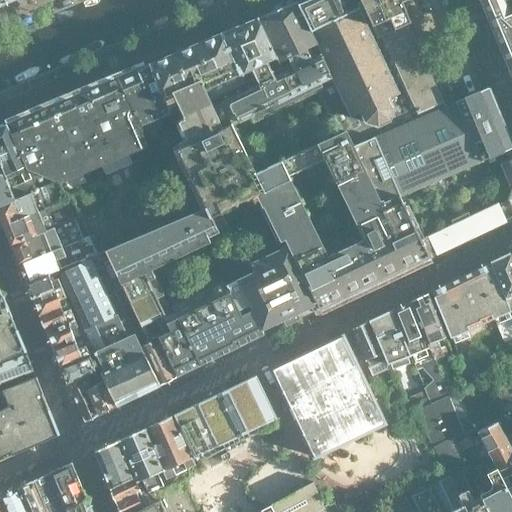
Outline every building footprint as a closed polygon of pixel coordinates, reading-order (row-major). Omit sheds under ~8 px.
[(361,6),(359,0),(302,0),(297,2),(308,28),(361,6)] [(441,107),(406,23),(409,22),(401,2),(405,0),(359,0),(361,6),(308,28),(330,76),(336,89),(332,91),(338,103),(330,107),(341,131),(345,129),(381,203),(399,195),(511,147),(487,88),(441,107)] [(511,0),(479,0),(510,74),(511,74),(511,77),(511,0)] [(330,76),(308,28),(297,2),(296,2),(258,18),(221,33),(242,78),(209,94),(225,126),(233,123),(330,76)] [(225,126),(209,94),(242,78),(221,33),(148,64),(159,89),(169,85),(174,96),(179,94),(183,103),(181,107),(186,117),(178,120),(187,139),(179,143),(181,147),(176,149),(205,208),(209,215),(220,209),(216,201),(252,184),(260,180),(254,167),(233,123),(225,126)] [(166,99),(174,96),(169,85),(159,89),(148,64),(116,78),(142,131),(161,123),(159,118),(172,113),(166,99)] [(142,131),(116,78),(6,124),(26,170),(52,183),(58,181),(80,171),(82,176),(129,156),(134,154),(133,149),(148,143),(142,131)] [(35,190),(26,170),(6,124),(0,126),(0,166),(2,166),(5,175),(17,170),(20,173),(25,182),(11,188),(15,199),(35,190)] [(262,205),(264,204),(280,238),(286,235),(321,307),(426,257),(428,256),(421,241),(399,195),(381,203),(345,129),(341,131),(269,165),(267,161),(254,167),(260,180),(252,184),(262,205)] [(511,188),(511,158),(501,163),(511,189),(511,188)] [(0,189),(10,185),(5,175),(2,166),(0,166),(0,189)] [(35,204),(45,199),(45,200),(49,199),(52,205),(65,200),(58,181),(52,183),(35,190),(15,199),(0,205),(0,218),(3,225),(38,211),(35,204)] [(0,205),(15,199),(11,188),(10,185),(0,189),(0,205)] [(11,246),(74,220),(65,200),(52,205),(38,211),(3,225),(11,246)] [(495,225),(511,216),(511,209),(507,200),(421,241),(428,256),(495,225)] [(164,314),(141,264),(216,229),(209,215),(205,208),(97,254),(97,255),(135,336),(143,331),(148,340),(157,336),(172,329),(164,314)] [(54,250),(50,240),(54,240),(64,235),(66,234),(70,243),(81,238),(74,220),(11,246),(19,264),(52,251),(54,250)] [(321,307),(286,235),(280,238),(283,244),(249,260),(253,267),(235,276),(263,334),(286,323),(298,318),(321,307)] [(59,269),(52,251),(19,264),(26,283),(55,271),(59,269)] [(511,305),(511,259),(510,253),(490,262),(508,307),(511,305)] [(135,336),(97,255),(61,273),(60,276),(104,370),(100,372),(103,381),(113,406),(160,384),(143,345),(140,346),(135,336)] [(508,307),(490,262),(474,270),(447,283),(431,291),(432,294),(434,293),(435,297),(434,298),(435,301),(437,300),(443,316),(442,317),(443,321),(445,320),(451,334),(449,335),(450,337),(482,324),(481,323),(510,311),(508,307)] [(62,287),(55,271),(26,283),(33,299),(62,287)] [(263,334),(249,304),(237,310),(224,282),(171,307),(172,311),(164,314),(172,329),(157,336),(160,343),(176,376),(177,376),(190,369),(263,334)] [(64,313),(61,306),(59,300),(66,297),(62,287),(33,299),(46,331),(75,319),(71,310),(64,313)] [(445,337),(427,293),(426,294),(412,301),(412,300),(410,301),(433,357),(446,351),(444,346),(440,348),(437,340),(445,337)] [(25,351),(16,329),(11,317),(2,295),(0,295),(0,362),(25,351)] [(433,357),(410,301),(391,310),(410,356),(429,403),(448,396),(434,359),(447,354),(446,351),(433,357)] [(410,356),(391,310),(369,321),(381,351),(364,358),(371,376),(389,368),(387,364),(410,356)] [(79,349),(75,341),(74,338),(81,335),(75,319),(46,331),(54,350),(61,367),(90,355),(86,346),(79,349)] [(381,351),(369,321),(360,325),(352,329),(355,336),(364,358),(381,351)] [(176,376),(160,343),(157,336),(148,340),(143,331),(135,336),(140,346),(143,345),(160,384),(176,376)] [(383,421),(366,384),(365,385),(360,374),(361,374),(345,341),(343,337),(333,342),(333,343),(329,345),(283,367),(283,366),(272,371),(276,378),(290,408),(291,408),(296,418),(295,418),(313,455),(323,450),(322,448),(372,424),(373,426),(383,421)] [(0,382),(33,371),(26,352),(25,351),(0,362),(0,382)] [(96,371),(94,366),(96,365),(94,360),(92,361),(90,355),(61,367),(67,383),(90,373),(96,371)] [(97,413),(85,390),(97,384),(95,378),(92,379),(90,373),(67,383),(83,420),(97,413)] [(174,415),(194,458),(195,457),(199,466),(276,429),(278,421),(261,385),(257,376),(174,415)] [(56,430),(49,411),(48,409),(42,393),(41,391),(35,377),(36,377),(35,377),(2,390),(8,406),(0,410),(0,460),(37,444),(54,436),(56,430)] [(103,381),(97,384),(85,390),(97,413),(113,406),(103,381)] [(511,511),(511,500),(484,449),(480,442),(474,429),(463,434),(448,396),(429,403),(413,409),(448,475),(447,476),(448,477),(466,467),(482,498),(488,511),(511,511)] [(511,407),(494,416),(497,421),(496,421),(501,431),(511,451),(511,407)] [(195,464),(172,415),(146,428),(165,469),(169,477),(182,471),(195,464)] [(496,421),(477,432),(475,428),(474,429),(480,442),(501,431),(496,421)] [(165,469),(146,428),(132,434),(155,488),(164,484),(158,472),(165,469)] [(155,488),(132,434),(118,440),(134,476),(136,482),(143,478),(149,491),(150,490),(155,488)] [(134,476),(118,440),(99,449),(95,451),(96,455),(110,487),(134,476)] [(511,457),(508,460),(498,441),(484,449),(511,500),(511,457)] [(87,500),(72,465),(71,462),(51,472),(67,509),(87,500)] [(198,511),(182,471),(169,477),(171,481),(164,484),(155,488),(150,490),(155,502),(146,506),(133,511),(198,511)] [(67,509),(51,472),(34,480),(47,511),(64,511),(67,511),(67,509)] [(488,511),(482,498),(474,503),(468,492),(471,490),(462,472),(449,479),(466,511),(488,511)] [(140,492),(136,482),(134,476),(110,487),(116,503),(140,492)] [(466,511),(449,479),(448,477),(447,476),(428,485),(426,482),(418,486),(408,492),(416,508),(418,511),(466,511)] [(47,511),(34,480),(17,488),(26,511),(47,511)] [(312,511),(322,507),(311,481),(259,507),(261,511),(312,511)] [(26,511),(17,488),(1,496),(7,511),(26,511)] [(133,511),(146,506),(141,494),(140,492),(116,503),(119,511),(133,511)] [(91,511),(87,500),(67,509),(67,511),(91,511)] [(337,511),(332,501),(322,507),(312,511),(337,511)]
